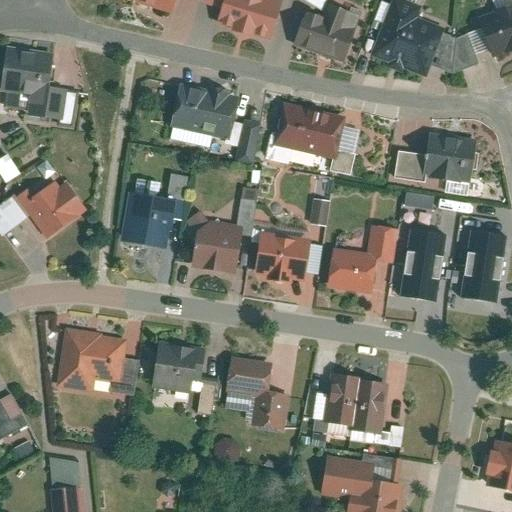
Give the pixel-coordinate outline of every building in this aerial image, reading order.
[(140,0),(176,11),(179,0),(140,0)] [(209,0),(208,5),(226,11),(223,22),(277,39),(289,2),(282,0),(209,0)] [(428,7),(410,0),(396,0),(375,55),(430,75),(448,27),(424,18),(428,7)] [(328,18),(310,11),(298,46),(349,65),(366,16),(333,4),(328,18)] [(511,6),(483,17),(498,58),(511,52),(511,6)] [(52,88),(58,51),(8,43),(0,92),(0,93),(35,99),(32,113),(47,115),(52,88)] [(230,140),(234,141),(239,121),(244,98),(185,85),(175,128),(177,129),(195,133),(230,140)] [(69,91),(52,88),(47,115),(47,116),(64,118),(69,91)] [(82,93),(69,91),(64,118),(78,121),(82,93)] [(347,126),(350,116),(287,99),(275,143),(338,160),(340,152),(347,126)] [(243,147),(248,124),(239,121),(234,141),(230,140),(229,144),(243,147)] [(265,124),(249,121),(248,124),(243,147),(241,158),(257,162),(265,124)] [(365,130),(347,126),(340,152),(358,157),(365,130)] [(195,133),(177,129),(175,140),(193,144),(195,133)] [(475,183),(483,139),(436,131),(432,156),(428,175),(475,183)] [(428,175),(432,156),(404,151),(400,177),(427,182),(428,175)] [(358,157),(340,152),(338,160),(335,170),(353,174),(358,157)] [(13,153),(0,161),(0,163),(11,180),(24,171),(13,153)] [(192,175),(177,173),(173,195),(179,196),(189,198),(192,175)] [(37,182),(19,195),(33,214),(51,239),(92,210),(72,181),(65,186),(59,177),(42,189),(37,182)] [(173,195),(135,189),(126,240),(170,248),(175,216),(179,196),(173,195)] [(33,214),(19,195),(0,208),(0,222),(7,232),(33,214)] [(179,196),(175,216),(185,218),(189,198),(179,196)] [(317,200),(314,223),(331,225),(334,202),(317,200)] [(239,272),(248,224),(218,218),(204,229),(197,264),(239,272)] [(366,254),(335,249),(328,292),(374,299),(379,266),(391,268),(397,231),(370,227),(366,254)] [(318,236),(267,229),(262,272),(312,279),(318,236)] [(410,299),(437,302),(445,234),(419,231),(410,299)] [(495,303),(506,236),(470,231),(460,298),(495,303)] [(127,357),(130,336),(70,327),(61,387),(99,393),(101,377),(116,379),(124,380),(127,357)] [(211,349),(164,339),(155,386),(196,394),(199,380),(205,381),(211,349)] [(278,361),(233,354),(228,392),(259,396),(255,423),(290,428),(295,392),(274,389),(278,361)] [(141,359),(127,357),(124,380),(116,379),(114,389),(136,392),(141,359)] [(364,377),(336,373),(333,392),(329,420),(357,424),(364,377)] [(391,380),(364,377),(357,424),(384,428),(391,380)] [(220,384),(207,381),(201,411),(214,414),(220,384)] [(329,420),(333,392),(321,390),(317,419),(329,420)] [(14,393),(0,400),(0,431),(2,435),(29,421),(14,393)] [(406,426),(395,425),(395,431),(394,434),(393,444),(403,445),(406,426)] [(393,444),(394,434),(395,431),(386,430),(385,433),(380,432),(379,442),(393,444)] [(511,488),(511,441),(500,439),(491,484),(511,488)] [(403,511),(410,480),(385,475),(387,464),(334,454),(326,492),(361,499),(358,511),(403,511)] [(56,487),(57,511),(86,511),(84,485),(56,487)]
